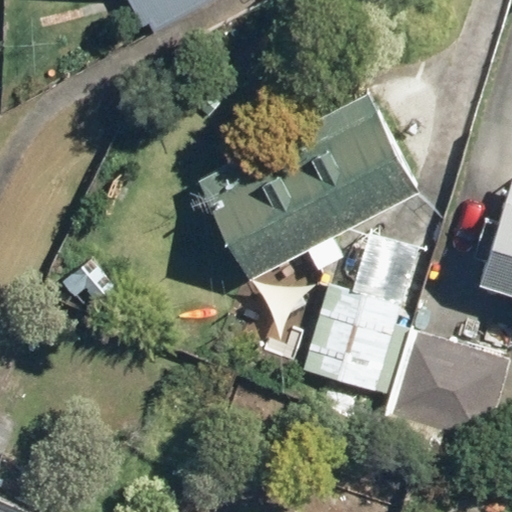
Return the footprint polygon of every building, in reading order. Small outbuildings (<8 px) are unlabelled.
[(371,88),(201,176),(253,275),(311,246),(320,265),(345,252),(335,233),(422,188),(371,88)] [(511,179),(482,278),(511,287),(511,179)] [(403,301),(331,280),(305,367),(377,388),(403,301)] [(42,296),(0,367),(0,381),(33,401),(81,319),(42,296)] [(511,359),(511,354),(418,327),(386,435),(439,451),(446,430),(487,442),(511,359)] [(79,397),(52,384),(24,444),(51,456),(79,397)] [(0,511),(42,511),(0,493),(0,511)]
